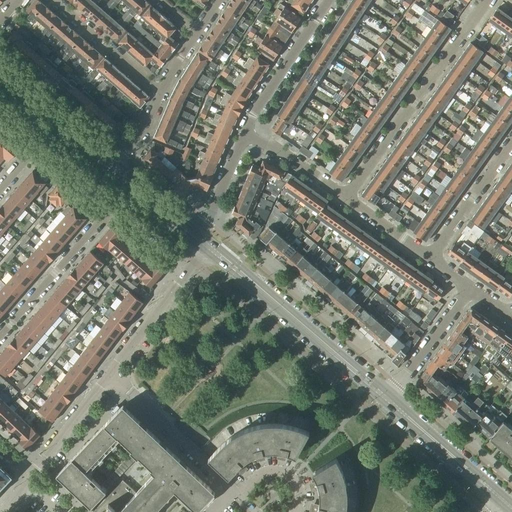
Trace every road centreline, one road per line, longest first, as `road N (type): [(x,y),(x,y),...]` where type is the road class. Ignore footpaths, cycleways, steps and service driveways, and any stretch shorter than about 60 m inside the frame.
road 1 (tertiary): [(386,400),(200,240)]
road 2 (residential): [(344,197),(487,0)]
road 3 (residential): [(256,511),(109,375)]
road 4 (residential): [(109,211),(0,334)]
road 5 (residential): [(109,375),(193,262),(200,240)]
road 6 (residential): [(244,133),(330,0)]
road 7 (tertiary): [(501,499),(386,400)]
road 8 (tertiary): [(111,166),(0,69)]
road 9 (residential): [(159,94),(50,0)]
road 10 (residential): [(511,142),(428,258)]
road 11 (residential): [(386,400),(469,287)]
road 12 (residential): [(32,474),(109,375)]
